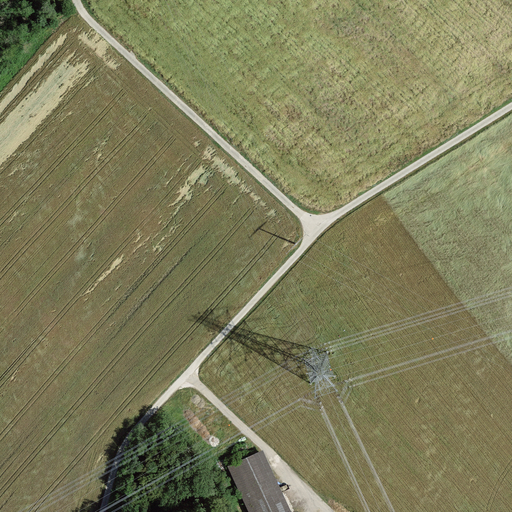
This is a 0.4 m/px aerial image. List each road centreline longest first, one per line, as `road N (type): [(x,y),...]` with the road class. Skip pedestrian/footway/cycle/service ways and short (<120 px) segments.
road 1 (track): [(103,511),(128,438),(328,220),(511,106)]
road 2 (track): [(78,0),(88,18),(318,231)]
road 3 (track): [(186,374),(328,511)]
